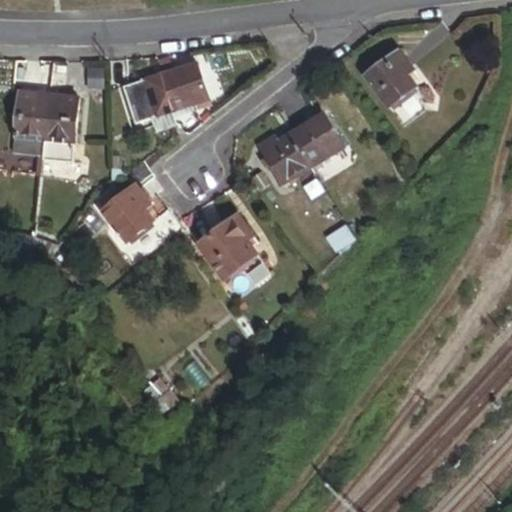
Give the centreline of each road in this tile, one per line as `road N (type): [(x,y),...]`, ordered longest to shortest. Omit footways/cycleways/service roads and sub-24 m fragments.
road 1 (residential): [(0,33),(177,30),(364,5)]
road 2 (residential): [(182,157),(364,5)]
